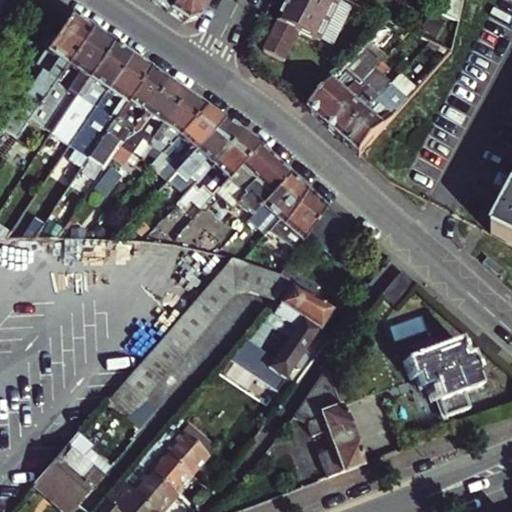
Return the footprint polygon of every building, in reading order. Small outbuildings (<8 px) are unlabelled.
[(0,0),(0,30),(11,0),(0,0)] [(149,0),(166,11),(172,0),(149,0)] [(172,0),(166,11),(182,22),(197,18),(206,0),(172,0)] [(338,0),(288,0),(264,51),(287,62),(301,33),(319,41),(338,0)] [(464,0),(437,0),(433,10),(459,23),(464,0)] [(51,85),(88,31),(67,17),(52,38),(48,38),(44,44),(45,48),(30,71),(36,76),(0,129),(14,139),(51,85)] [(44,130),(49,134),(110,46),(88,31),(51,85),(14,139),(3,155),(19,165),(44,130)] [(110,46),(49,134),(67,147),(128,58),(110,46)] [(375,72),(357,56),(308,112),(326,127),(375,72)] [(44,221),(69,185),(146,70),(128,58),(67,147),(73,152),(60,171),(62,173),(26,225),(37,233),(44,221)] [(146,70),(69,185),(77,191),(94,166),(98,169),(109,153),(112,156),(131,129),(164,83),(146,70)] [(391,87),(375,72),(326,127),(343,142),(391,87)] [(112,156),(127,166),(182,95),(164,83),(131,129),(112,156)] [(409,102),(391,87),(343,142),(360,157),(409,102)] [(174,140),(202,108),(182,95),(127,166),(140,175),(147,169),(174,140)] [(221,121),(202,108),(174,140),(147,169),(164,183),(192,152),(221,121)] [(190,186),(238,133),(221,121),(192,152),(164,183),(159,188),(169,197),(174,192),(180,197),(190,186)] [(217,189),(238,167),(257,146),(238,133),(190,186),(206,201),(217,189)] [(259,147),(257,146),(238,167),(251,180),(241,192),(243,194),(236,202),(249,216),(289,174),(259,147)] [(251,180),(238,167),(217,189),(233,205),(236,202),(243,194),(241,192),(251,180)] [(501,190),(508,176),(500,172),(493,186),(501,190)] [(277,220),(305,189),(289,174),(249,216),(241,224),(247,230),(266,210),(277,220)] [(511,181),(511,178),(508,176),(501,190),(506,193),(508,189),(511,190),(511,182),(511,181)] [(325,206),(305,189),(277,220),(272,226),(283,236),(288,230),(302,241),(325,206)] [(511,197),(492,234),(511,244),(511,197)] [(37,233),(32,240),(51,240),(58,231),(44,221),(37,233)] [(178,232),(166,245),(172,245),(177,247),(185,238),(178,232)] [(279,275),(295,251),(290,247),(281,259),(270,251),(261,264),(267,269),(266,271),(279,275)] [(246,291),(271,301),(283,285),(288,279),(279,275),(266,271),(230,259),(103,404),(122,421),(233,293),(246,291)] [(401,272),(380,297),(394,308),(414,284),(401,272)] [(301,317),(318,330),(332,312),(298,286),(292,292),(283,285),(271,301),(259,318),(268,323),(288,334),(301,317)] [(243,339),(235,350),(263,368),(266,364),(282,376),(291,364),(295,367),(298,366),(305,358),(304,355),(300,352),(318,330),(301,317),(288,334),(271,357),(251,345),(243,339)] [(243,339),(251,345),(268,323),(259,318),(243,339)] [(460,341),(406,360),(413,379),(430,374),(446,418),(471,408),(465,392),(485,384),(473,353),(466,356),(460,341)] [(363,464),(326,370),(322,376),(293,416),(307,424),(312,437),(326,432),(332,449),(318,454),(327,478),(363,464)] [(178,417),(170,426),(181,436),(188,427),(178,417)] [(203,455),(181,436),(170,426),(154,446),(190,477),(207,458),(203,455)] [(188,427),(181,436),(203,455),(211,447),(188,427)] [(33,486),(63,511),(70,511),(101,477),(82,460),(88,452),(87,445),(76,436),(33,486)] [(173,497),(190,477),(154,446),(138,465),(173,497)] [(108,469),(88,452),(82,460),(101,477),(108,469)] [(159,511),(173,497),(138,465),(122,484),(153,511),(159,511)] [(117,511),(153,511),(122,484),(106,503),(116,511),(117,511)] [(115,511),(116,511),(106,503),(98,511),(115,511)]
